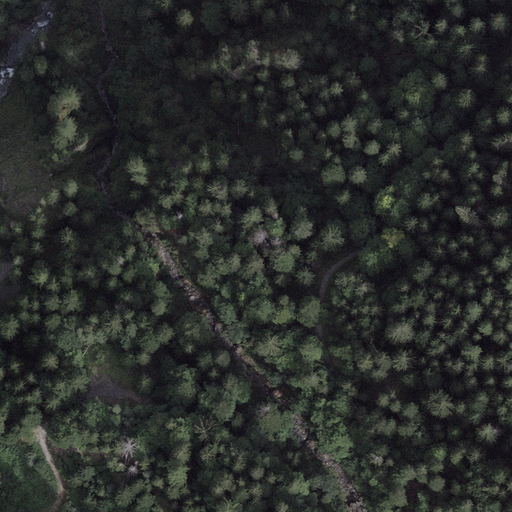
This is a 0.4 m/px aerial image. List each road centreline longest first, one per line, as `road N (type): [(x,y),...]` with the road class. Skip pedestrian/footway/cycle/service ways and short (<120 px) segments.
road 1 (track): [(380,511),(345,392),(318,335),(324,277),(373,236),(396,176),(481,117),(511,40)]
road 2 (track): [(50,511),(60,484),(43,432),(98,389),(213,420),(305,486),(325,511)]
